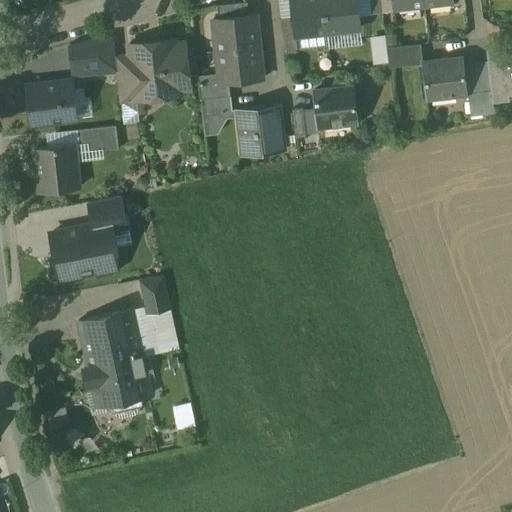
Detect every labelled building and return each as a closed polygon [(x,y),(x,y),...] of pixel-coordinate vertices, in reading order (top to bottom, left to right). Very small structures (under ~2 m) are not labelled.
[(322,0),(290,0),(292,16),(295,36),(327,33),(322,0)] [(355,0),(322,0),(327,33),(359,29),(355,0)] [(380,0),(367,0),(369,15),(382,14),(380,0)] [(392,0),(380,0),(382,14),(394,13),(393,11),(392,0)] [(422,0),(392,0),(393,11),(424,7),(422,0)] [(247,2),(217,5),(218,18),(248,15),(247,2)] [(218,18),(213,19),(217,51),(258,47),(254,14),(248,15),(218,18)] [(292,16),(280,18),(283,40),(295,39),(295,36),(292,16)] [(372,34),(373,62),(388,62),(388,34),(372,34)] [(97,37),(70,44),(73,76),(117,71),(115,56),(113,35),(97,37)] [(170,42),(128,46),(129,55),(134,96),(136,96),(185,92),(189,86),(184,44),(174,46),(170,42)] [(390,44),(391,64),(423,63),(423,43),(390,44)] [(258,47),(217,51),(220,83),(220,84),(228,84),(262,80),(258,47)] [(511,47),(497,50),(498,58),(503,95),(505,95),(511,93),(511,47)] [(129,55),(115,56),(117,71),(121,103),(137,101),(136,96),(134,96),(129,55)] [(498,58),(487,60),(491,91),(492,103),(506,101),(505,95),(503,95),(498,58)] [(461,59),(422,63),(426,99),(465,94),(462,69),(461,59)] [(487,61),(473,63),(473,68),(462,69),(465,94),(491,91),(487,61)] [(71,82),(27,87),(32,123),(75,118),(71,82)] [(220,83),(199,85),(201,100),(229,97),(228,84),(220,84),(220,83)] [(353,86),(313,91),(317,128),(357,123),(353,86)] [(229,97),(201,100),(203,121),(216,119),(215,113),(231,111),(229,97)] [(278,106),(237,110),(242,156),(283,151),(278,106)] [(303,108),(291,110),(294,138),(306,137),(303,108)] [(116,126),(77,130),(79,145),(102,143),(103,151),(119,150),(116,126)] [(73,144),(35,149),(36,168),(38,170),(40,190),(39,190),(39,192),(78,188),(73,144)] [(120,195),(88,202),(92,225),(110,221),(112,231),(126,228),(120,195)] [(92,225),(50,233),(59,279),(65,278),(70,281),(80,279),(83,274),(95,272),(99,275),(110,273),(113,268),(117,267),(113,247),(115,246),(112,231),(110,221),(92,225)] [(163,275),(139,280),(146,314),(170,309),(163,275)] [(131,309),(78,320),(87,358),(139,347),(131,309)] [(139,347),(87,358),(98,407),(150,395),(139,347)]
